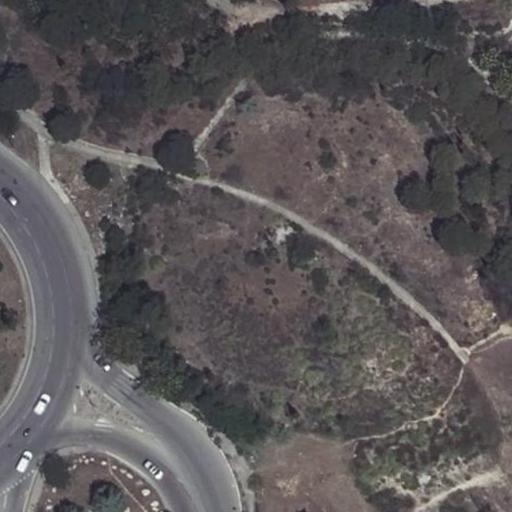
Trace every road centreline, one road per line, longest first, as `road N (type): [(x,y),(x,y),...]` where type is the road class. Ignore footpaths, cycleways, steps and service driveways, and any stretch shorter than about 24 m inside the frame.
road 1 (secondary): [(224,511),(209,465),(185,434),(93,361),(61,299)]
road 2 (track): [(215,0),(276,15),(448,0)]
road 3 (secondary): [(22,432),(101,431),(135,443),(182,495),(185,511)]
road 4 (secondary): [(22,432),(60,346),(61,299)]
road 5 (secondary): [(61,299),(29,215),(0,183)]
